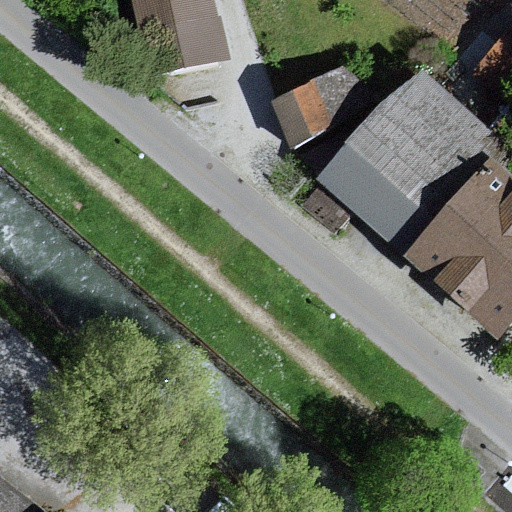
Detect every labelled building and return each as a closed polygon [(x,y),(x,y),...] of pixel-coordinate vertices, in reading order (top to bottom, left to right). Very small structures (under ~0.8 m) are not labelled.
[(131,0),(146,78),(232,68),(213,0),(131,0)] [(277,87),(303,145),(384,109),(358,51),(277,87)] [(507,149),(423,79),(327,193),(412,264),(494,165),(507,149)] [(511,351),(511,180),(494,165),(412,264),(506,358),(511,351)] [(0,511),(42,511),(45,509),(0,474),(0,511)]
